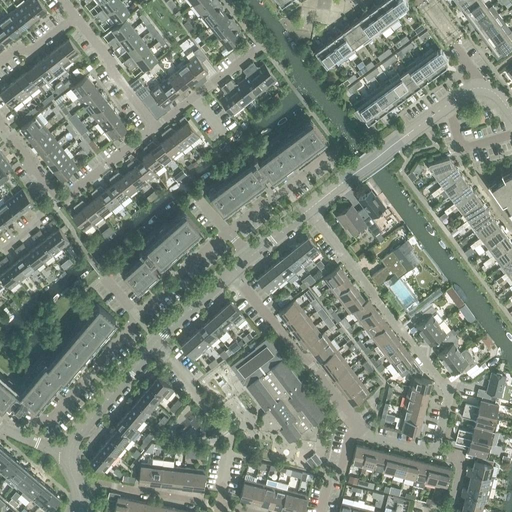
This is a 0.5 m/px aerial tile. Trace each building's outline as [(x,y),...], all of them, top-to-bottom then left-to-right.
[(25,0),(17,7),(29,23),(37,16),(25,0)] [(39,0),(25,0),(37,16),(47,9),(39,0)] [(96,13),(99,18),(121,0),(120,0),(101,0),(99,2),(103,7),(96,13)] [(129,11),(121,0),(99,18),(102,22),(110,16),(115,22),(129,11)] [(198,0),(194,3),(203,14),(220,1),(219,0),(198,0)] [(380,2),(376,6),(375,6),(390,26),(399,19),(396,15),(396,16),(384,0),(379,0),(379,1),(380,2)] [(384,0),(396,16),(396,15),(405,9),(404,7),(408,4),(404,0),(384,0)] [(463,8),(465,11),(479,0),(461,0),(456,4),(460,9),(463,8)] [(465,16),(469,21),(488,7),(482,0),(479,0),(465,11),(468,14),(465,16)] [(224,6),(220,1),(203,14),(211,25),(226,14),(221,8),(224,6)] [(372,9),(367,12),(381,32),(390,26),(375,6),(376,6),(374,3),(373,3),(373,4),(370,7),(372,9)] [(476,25),(478,28),(500,12),(493,4),(488,7),(469,21),(473,27),(476,25)] [(17,7),(8,14),(21,30),(29,23),(17,7)] [(373,39),(381,32),(367,12),(365,9),(364,10),(365,10),(362,14),(363,15),(358,18),(358,19),(373,39)] [(482,39),(501,25),(506,21),(500,12),(478,28),(480,31),(478,33),(482,39)] [(8,14),(0,19),(0,21),(12,36),(21,30),(8,14)] [(231,19),(226,14),(211,25),(220,36),(237,23),(233,17),(231,19)] [(354,22),(350,25),(349,25),(364,45),(373,39),(358,19),(358,18),(356,16),(353,20),(354,22)] [(108,41),(112,45),(134,28),(126,18),(111,29),(116,35),(108,41)] [(0,21),(0,38),(4,43),(12,36),(0,21)] [(364,45),(349,25),(350,25),(348,22),(347,22),(347,23),(344,26),(346,28),(341,31),(352,48),(361,41),(364,45)] [(241,28),(237,23),(220,36),(228,46),(229,48),(233,45),(244,36),(239,30),(241,28)] [(417,33),(425,27),(422,23),(414,29),(417,33)] [(488,42),(491,46),(507,34),(501,25),(482,39),(486,44),(488,42)] [(123,43),(127,49),(142,38),(134,28),(112,45),(115,49),(116,49),(123,43)] [(355,52),(352,48),(341,31),(339,28),(338,29),(339,29),(336,33),(337,34),(332,38),(347,58),(355,52)] [(422,40),(430,34),(427,29),(419,35),(422,40)] [(511,30),(507,34),(491,46),(493,49),(491,51),(497,59),(505,53),(503,50),(511,43),(511,30)] [(406,34),(400,39),(403,43),(410,38),(406,34)] [(338,64),(347,58),(332,38),(330,35),(330,36),(327,39),(328,41),(324,44),(323,44),(335,60),(338,64)] [(69,37),(60,44),(72,60),(81,53),(69,37)] [(124,61),(127,65),(149,48),(142,38),(127,49),(132,55),(124,61)] [(398,47),(403,43),(400,39),(395,42),(398,47)] [(326,67),(335,60),(323,44),(324,44),(322,41),(321,42),(318,46),(320,47),(316,50),(314,51),(320,58),(317,60),(322,67),(325,65),(326,67)] [(411,41),(405,46),(408,50),(415,45),(411,41)] [(60,44),(52,50),(64,66),(72,60),(60,44)] [(228,46),(220,52),(224,56),(235,48),(233,45),(229,48),(228,46)] [(389,46),(382,52),(385,56),(392,51),(389,46)] [(403,54),(408,50),(405,46),(399,50),(403,54)] [(157,58),(149,48),(127,65),(131,69),(139,63),(143,69),(157,58)] [(190,60),(187,62),(203,83),(208,79),(205,73),(209,70),(202,62),(207,58),(199,48),(194,52),(193,50),(186,55),(190,60)] [(435,49),(426,55),(426,56),(437,72),(446,65),(442,59),(446,56),(440,48),(436,51),(435,49)] [(52,50),(43,57),(55,73),(64,66),(52,50)] [(423,52),(414,58),(429,78),(437,72),(426,56),(426,55),(423,52)] [(394,54),(387,59),(391,63),(397,58),(394,54)] [(43,57),(34,64),(47,79),(55,73),(43,57)] [(405,65),(408,69),(420,85),(429,78),(414,58),(405,65)] [(385,67),(391,63),(387,59),(382,63),(385,67)] [(372,60),(365,65),(368,69),(375,64),(372,60)] [(199,86),(203,83),(187,62),(179,69),(190,84),(194,82),(199,86)] [(253,62),(248,66),(265,87),(276,78),(264,63),(258,68),(253,62)] [(34,64),(26,70),(38,86),(47,79),(34,64)] [(248,76),(242,80),(254,96),(265,87),(248,66),(244,70),(248,76)] [(376,66),(370,71),(373,76),(380,71),(376,66)] [(187,87),(190,84),(179,69),(170,76),(185,96),(190,93),(187,87)] [(408,69),(400,75),(399,75),(411,91),(420,85),(408,69)] [(26,70),(17,77),(30,93),(38,86),(26,70)] [(368,80),(373,76),(370,71),(365,75),(368,80)] [(388,78),(391,82),(391,81),(403,97),(411,91),(399,75),(400,75),(397,71),(388,78)] [(354,73),(348,77),(351,82),(357,77),(354,73)] [(71,87),(78,97),(94,84),(87,75),(71,87)] [(137,95),(141,99),(151,91),(147,85),(144,85),(144,82),(140,76),(129,84),(135,92),(137,95)] [(181,100),(185,96),(170,76),(161,83),(172,98),(176,96),(181,100)] [(17,77),(9,84),(21,99),(30,93),(17,77)] [(345,86),(351,82),(348,77),(342,82),(345,86)] [(232,79),(226,83),(243,104),(254,96),(242,80),(236,85),(232,79)] [(359,80),(353,84),(356,88),(362,84),(359,80)] [(391,82),(382,87),(382,88),(394,104),(403,97),(391,81),(391,82)] [(169,101),(172,98),(161,83),(151,91),(155,96),(158,101),(162,106),(166,111),(171,107),(169,101)] [(232,113),(243,104),(226,83),(222,87),(226,93),(220,98),(232,113)] [(1,90),(0,90),(0,91),(12,106),(21,99),(9,84),(5,87),(4,86),(0,89),(1,90)] [(78,97),(84,105),(100,93),(94,84),(78,97)] [(350,92),(356,88),(353,84),(347,88),(350,92)] [(380,84),(371,90),(385,110),(394,104),(382,88),(382,87),(380,84)] [(371,90),(362,97),(377,117),(385,110),(371,90)] [(141,99),(145,104),(155,96),(151,91),(141,99)] [(101,93),(100,93),(84,105),(91,113),(107,101),(104,97),(105,96),(102,93),(101,93)] [(145,104),(149,109),(158,101),(155,96),(145,104)] [(270,96),(265,100),(269,105),(274,101),(270,96)] [(368,123),(377,117),(362,97),(353,103),(357,109),(355,111),(360,118),(362,116),(368,123)] [(57,103),(62,109),(65,107),(61,101),(57,103)] [(110,105),(107,101),(91,113),(98,122),(113,110),(113,108),(110,104),(110,105)] [(149,109),(152,114),(162,106),(158,101),(149,109)] [(156,119),(166,111),(162,106),(152,114),(156,119)] [(71,114),(65,107),(62,109),(68,117),(71,114)] [(114,110),(113,110),(98,122),(104,130),(120,118),(117,114),(118,114),(115,110),(114,110)] [(28,136),(44,124),(48,121),(40,111),(36,115),(21,127),(28,136)] [(27,119),(33,114),(30,111),(24,115),(27,119)] [(182,125),(179,128),(191,143),(194,146),(202,140),(199,136),(200,135),(185,115),(180,119),(182,125)] [(123,122),(120,118),(104,130),(111,139),(127,127),(126,126),(127,125),(124,121),(123,122)] [(267,181),(327,137),(312,118),(310,119),(312,122),(294,135),(292,132),(289,135),(291,137),(282,144),(279,139),(249,160),(251,163),(245,167),(234,175),(232,173),(229,175),(231,178),(213,191),(211,189),(209,190),(224,210),(266,179),(267,181)] [(28,136),(34,145),(50,132),(44,124),(28,136)] [(170,126),(166,130),(181,150),(191,143),(179,128),(176,131),(170,126)] [(366,126),(361,130),(366,137),(371,133),(366,126)] [(164,139),(161,142),(172,157),(181,150),(166,130),(162,133),(164,139)] [(34,145),(41,153),(57,141),(50,132),(34,145)] [(60,138),(57,141),(41,153),(48,162),(63,149),(60,145),(64,142),(60,138)] [(93,139),(92,140),(95,145),(92,148),(95,152),(95,153),(100,149),(93,139)] [(152,140),(148,144),(163,164),(172,157),(161,142),(158,145),(152,140)] [(143,156),(145,159),(154,171),(155,170),(163,164),(148,144),(144,147),(146,153),(143,156)] [(66,147),(63,149),(48,162),(54,170),(70,158),(73,155),(66,147)] [(0,174),(12,165),(5,156),(0,159),(0,174)] [(429,166),(437,177),(454,164),(448,156),(430,162),(429,163),(428,164),(429,166)] [(157,173),(155,170),(154,171),(145,159),(141,161),(135,157),(131,160),(147,181),(157,173)] [(77,167),(70,158),(54,170),(61,179),(77,167)] [(129,170),(126,173),(138,188),(147,181),(131,160),(127,164),(129,170)] [(437,177),(442,184),(443,186),(461,173),(454,164),(437,177)] [(117,171),(113,174),(129,195),(138,188),(126,173),(123,175),(117,171)] [(412,181),(417,177),(412,171),(407,174),(412,181)] [(504,179),(494,187),(494,189),(495,192),(496,194),(503,203),(505,201),(509,207),(511,212),(511,172),(504,177),(503,177),(504,179)] [(442,184),(437,188),(439,192),(445,188),(450,195),(467,182),(461,173),(443,186),(442,184)] [(5,174),(0,177),(0,179),(2,183),(9,178),(5,174)] [(111,184),(108,187),(120,202),(129,195),(113,174),(109,178),(111,184)] [(450,195),(455,202),(456,203),(474,190),(467,182),(450,195)] [(99,185),(95,188),(111,209),(120,202),(108,187),(105,189),(99,185)] [(93,198),(90,200),(102,216),(111,209),(95,188),(91,191),(93,198)] [(21,189),(12,196),(23,209),(32,202),(21,189)] [(365,206),(358,212),(366,223),(373,218),(372,216),(385,207),(372,190),(360,199),(365,206)] [(455,202),(449,205),(452,209),(457,205),(463,212),(480,199),(474,190),(456,203),(455,202)] [(12,196),(4,202),(14,216),(23,209),(12,196)] [(81,199),(77,202),(93,223),(102,216),(90,200),(87,203),(81,199)] [(463,212),(468,219),(469,221),(486,208),(480,199),(463,212)] [(4,202),(0,205),(0,215),(6,223),(14,216),(4,202)] [(91,224),(93,223),(77,202),(73,205),(75,212),(72,215),(83,229),(84,229),(87,234),(94,228),(91,224)] [(366,224),(366,223),(358,212),(352,204),(337,216),(341,221),(343,220),(353,234),(366,224)] [(468,219),(462,223),(465,227),(470,223),(475,229),(493,216),(486,208),(469,221),(468,219)] [(162,262),(201,227),(185,209),(183,210),(185,213),(168,227),(166,225),(163,228),(165,230),(157,237),(154,234),(138,247),(143,253),(125,269),(124,267),(122,269),(137,287),(163,264),(162,262)] [(475,229),(480,236),(482,238),(499,225),(493,216),(475,229)] [(480,236),(475,240),(478,244),(483,240),(488,247),(506,234),(499,225),(482,238),(480,236)] [(57,228),(48,235),(59,249),(68,242),(57,228)] [(40,229),(36,232),(40,237),(44,234),(40,229)] [(36,240),(40,237),(36,232),(32,235),(36,240)] [(488,247),(493,254),(495,256),(511,242),(506,234),(488,247)] [(51,255),(59,249),(48,235),(40,242),(51,255)] [(309,236),(300,243),(312,257),(321,250),(309,236)] [(385,265),(371,276),(378,285),(382,282),(396,271),(399,276),(419,261),(409,248),(412,246),(406,239),(380,259),(385,265)] [(42,262),(51,255),(40,242),(31,249),(42,262)] [(496,257),(501,264),(511,256),(511,242),(495,256),(493,254),(488,258),(491,261),(496,257)] [(300,243),(292,250),(303,264),(312,257),(300,243)] [(31,249),(23,255),(33,269),(42,262),(31,249)] [(292,250),(283,256),(295,271),(303,264),(292,250)] [(23,255),(14,262),(25,276),(33,269),(23,255)] [(6,256),(1,260),(5,265),(10,261),(6,256)] [(296,273),(295,271),(283,256),(275,263),(287,277),(288,279),(296,273)] [(511,256),(501,264),(506,271),(507,273),(511,269),(511,256)] [(320,259),(315,263),(320,269),(321,268),(324,266),(324,265),(320,259)] [(14,262),(6,269),(16,282),(25,276),(14,262)] [(324,265),(324,266),(328,270),(332,267),(329,262),(324,265)] [(275,263),(266,270),(278,284),(287,277),(275,263)] [(323,277),(329,286),(346,274),(339,265),(323,277)] [(0,274),(10,287),(16,282),(6,269),(0,273),(0,274)] [(509,275),(511,279),(511,269),(507,273),(506,271),(501,275),(503,279),(509,275)] [(269,291),(278,284),(266,270),(258,276),(269,291)] [(396,271),(382,282),(388,290),(385,292),(400,312),(403,310),(406,312),(419,302),(399,276),(396,271)] [(329,286),(336,295),(352,282),(346,274),(329,286)] [(336,295),(342,303),(358,290),(352,282),(336,295)] [(419,302),(406,312),(409,318),(419,310),(429,303),(443,293),(439,287),(419,302)] [(451,288),(445,292),(458,309),(463,305),(451,288)] [(349,312),(351,311),(351,310),(365,300),(358,290),(342,303),(349,312)] [(283,297),(278,301),(281,306),(286,302),(283,297)] [(367,298),(365,300),(351,310),(351,311),(357,319),(374,306),(367,298)] [(277,311),(284,320),(301,308),(294,299),(277,311)] [(223,307),(234,320),(238,324),(246,317),(231,300),(223,307)] [(1,406),(7,412),(12,406),(17,411),(25,401),(34,408),(60,378),(62,380),(116,317),(97,301),(96,303),(98,305),(83,322),(81,320),(79,323),(80,325),(66,342),(64,340),(61,343),(63,345),(46,365),(40,360),(17,387),(7,378),(4,381),(0,378),(0,406),(0,407),(1,406)] [(425,319),(415,326),(422,335),(438,324),(443,320),(436,311),(432,306),(429,303),(419,310),(421,314),(425,319)] [(357,319),(363,327),(380,315),(374,306),(357,319)] [(223,307),(214,314),(226,328),(234,320),(223,307)] [(284,320),(291,329),(307,316),(301,308),(284,320)] [(214,314),(207,321),(218,335),(226,328),(214,314)] [(363,327),(370,336),(386,323),(380,315),(363,327)] [(291,329),(297,337),(313,324),(307,316),(291,329)] [(207,321),(198,328),(210,342),(218,335),(207,321)] [(370,336),(376,344),(393,332),(386,323),(370,336)] [(304,346),(306,345),(306,344),(320,333),(313,324),(297,337),(304,346)] [(438,324),(422,335),(429,345),(439,338),(443,342),(453,335),(449,329),(445,333),(438,324)] [(198,328),(190,336),(202,349),(210,342),(198,328)] [(322,332),(320,333),(306,344),(306,345),(312,352),(328,340),(322,332)] [(376,344),(383,353),(399,341),(393,332),(376,344)] [(486,333),(480,338),(488,348),(494,343),(486,333)] [(440,352),(437,355),(444,364),(459,353),(459,352),(453,343),(457,340),(453,335),(443,342),(446,347),(440,352)] [(194,356),(202,349),(190,336),(182,343),(194,356)] [(242,356),(230,365),(241,380),(242,379),(246,385),(245,386),(264,410),(265,410),(266,411),(262,414),(260,429),(274,430),(278,427),(279,429),(288,442),(299,434),(302,438),(316,440),(318,425),(315,421),(325,414),(283,358),(282,358),(277,352),(278,352),(267,337),(254,346),(255,347),(243,356),(242,356)] [(312,352),(319,361),(335,349),(328,340),(312,352)] [(237,341),(232,345),(235,350),(241,346),(237,341)] [(383,353),(389,362),(406,349),(399,341),(383,353)] [(224,349),(219,353),(223,359),(228,355),(225,351),(224,349)] [(319,361),(325,370),(341,357),(335,349),(319,361)] [(413,359),(406,349),(389,362),(396,371),(403,366),(413,359)] [(459,353),(444,364),(451,374),(461,366),(465,371),(467,375),(468,375),(472,380),(473,380),(488,369),(484,364),(478,368),(475,364),(471,358),(471,357),(470,356),(470,355),(469,354),(469,353),(468,352),(467,351),(466,350),(465,350),(464,349),(459,353)] [(325,370),(332,378),(348,366),(341,357),(325,370)] [(413,359),(403,366),(409,373),(418,366),(413,359)] [(332,378),(338,387),(354,375),(348,366),(332,378)] [(418,366),(409,373),(411,375),(429,380),(418,366)] [(403,367),(397,372),(401,377),(407,372),(403,367)] [(500,394),(504,374),(490,371),(485,389),(477,387),(475,394),(489,397),(490,391),(500,394)] [(377,373),(375,375),(381,383),(384,381),(377,373)] [(149,384),(163,395),(166,398),(173,389),(156,375),(149,384)] [(338,387),(345,396),(361,383),(354,375),(338,387)] [(411,375),(408,386),(427,391),(430,380),(429,380),(411,375)] [(368,393),(361,383),(345,396),(352,405),(368,393)] [(149,384),(142,392),(156,403),(163,395),(149,384)] [(408,386),(405,396),(425,401),(427,391),(408,386)] [(142,392),(135,400),(149,412),(156,403),(142,392)] [(405,396),(403,406),(422,412),(425,401),(405,396)] [(464,402),(463,408),(495,416),(498,403),(480,398),(478,405),(464,402)] [(135,400),(128,408),(142,420),(149,412),(135,400)] [(403,406),(400,417),(420,422),(422,412),(403,406)] [(128,408),(121,416),(135,428),(142,420),(128,408)] [(475,418),(473,425),(494,430),(497,417),(495,416),(463,408),(461,415),(475,418)] [(163,415),(159,420),(163,423),(167,418),(163,415)] [(420,422),(400,417),(395,415),(394,420),(399,421),(397,428),(417,433),(420,422)] [(114,425),(117,427),(128,436),(130,438),(131,439),(138,431),(135,428),(121,416),(114,425)] [(158,428),(163,423),(159,420),(155,425),(158,428)] [(458,427),(456,434),(490,443),(494,430),(473,425),(471,431),(458,427)] [(130,438),(128,436),(117,427),(110,435),(123,446),(130,438)] [(149,431),(145,436),(149,440),(153,435),(149,431)] [(487,456),(490,443),(456,434),(455,441),(468,444),(466,451),(487,456)] [(110,435),(103,443),(116,454),(123,446),(110,435)] [(142,448),(149,440),(145,436),(142,440),(142,443),(139,446),(142,448)] [(103,443),(96,452),(109,463),(116,454),(103,443)] [(350,464),(360,467),(366,447),(355,444),(350,464)] [(360,467),(371,469),(376,449),(366,447),(360,467)] [(0,449),(0,465),(9,455),(1,448),(0,449)] [(136,449),(132,454),(136,458),(141,452),(136,449)] [(371,469),(382,472),(387,452),(376,449),(371,469)] [(102,471),(109,463),(96,452),(89,460),(102,471)] [(382,472),(392,474),(397,455),(387,452),(382,472)] [(306,459),(313,468),(321,461),(315,453),(306,459)] [(0,465),(0,470),(6,476),(18,462),(9,455),(0,465)] [(392,474),(403,477),(407,457),(397,455),(392,474)] [(403,477),(413,480),(418,460),(407,457),(403,477)] [(148,483),(151,463),(152,458),(147,458),(147,463),(139,462),(137,482),(148,483)] [(152,458),(151,463),(148,483),(159,484),(163,460),(152,458)] [(173,461),(163,460),(159,484),(170,486),(172,466),(173,461)] [(424,488),(425,483),(423,482),(428,463),(418,460),(413,480),(415,480),(414,485),(424,488)] [(467,466),(466,469),(489,475),(492,464),(473,460),(472,467),(467,466)] [(11,486),(14,483),(26,469),(18,462),(6,476),(3,479),(11,486)] [(423,482),(425,483),(434,485),(439,465),(428,463),(423,482)] [(450,468),(439,465),(434,485),(445,488),(450,468)] [(170,486),(181,487),(183,467),(172,466),(170,486)] [(181,487),(191,488),(194,468),(183,467),(181,487)] [(204,469),(194,468),(191,488),(202,490),(204,469)] [(14,483),(22,490),(34,476),(26,469),(14,483)] [(489,476),(489,475),(466,469),(465,473),(470,475),(468,481),(491,487),(493,477),(489,476)] [(249,501),(254,481),(256,475),(244,473),(238,498),(249,501)] [(349,475),(348,482),(357,484),(359,478),(349,475)] [(28,500),(31,497),(42,483),(34,476),(22,490),(20,493),(28,500)] [(266,478),(265,484),(260,504),(270,506),(276,481),(266,478)] [(265,484),(254,481),(249,501),(260,504),(265,484)] [(287,484),(276,481),(270,506),(281,509),(286,489),(287,484)] [(488,496),(491,487),(468,481),(466,488),(462,487),(461,490),(484,496),(484,495),(488,496)] [(31,497),(38,504),(50,490),(42,483),(31,497)] [(281,509),(291,511),(296,492),(286,489),(281,509)] [(59,497),(50,490),(38,504),(47,511),(59,497)] [(464,496),(463,502),(481,507),(484,496),(461,490),(460,494),(464,496)] [(301,511),(306,495),(296,492),(291,511),(292,511),(301,511)] [(124,511),(127,498),(116,496),(112,511),(124,511)] [(337,511),(348,511),(352,500),(341,497),(337,511)] [(124,511),(135,511),(138,500),(127,498),(124,511)] [(145,511),(148,503),(138,500),(135,511),(145,511)] [(348,511),(360,511),(361,507),(355,506),(357,501),(352,500),(348,511)] [(362,502),(361,507),(360,511),(371,511),(372,510),(373,505),(362,502)] [(456,508),(456,511),(458,511),(479,511),(481,507),(463,502),(461,509),(456,508)] [(145,511),(157,511),(159,505),(148,503),(145,511)]
